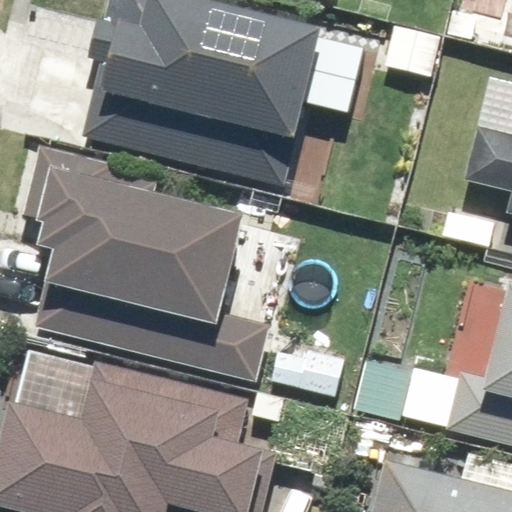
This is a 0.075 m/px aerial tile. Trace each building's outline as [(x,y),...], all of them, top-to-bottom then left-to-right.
[(114,61),(95,137),(297,188),(309,138),(317,140),(345,31),(222,0),(123,0),(118,22),(114,21),(104,59),(114,61)] [(457,38),(398,26),(389,69),(447,82),(457,38)] [(511,190),(511,133),(492,129),(479,182),(511,190)] [(67,247),(47,329),(269,383),(283,326),(242,316),(267,216),(168,192),(170,184),(126,173),(128,166),(53,148),(37,215),(68,223),(63,246),(67,247)] [(102,421),(36,404),(10,502),(47,511),(192,511),(194,504),(224,511),(273,511),(289,451),(253,442),(263,402),(111,363),(104,390),(110,391),(102,421)] [(475,372),(460,431),(511,443),(511,374),(510,381),(475,372)] [(511,511),(511,486),(413,461),(399,511),(511,511)]
